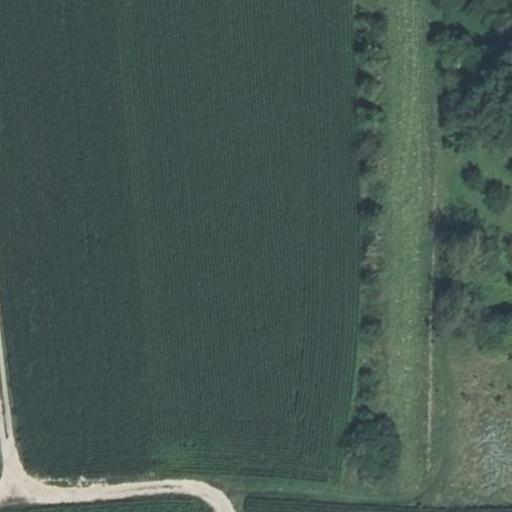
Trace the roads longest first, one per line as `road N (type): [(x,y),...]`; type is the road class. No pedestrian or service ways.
road 1 (track): [(17,501),(191,489),(223,511)]
road 2 (track): [(0,379),(17,501)]
